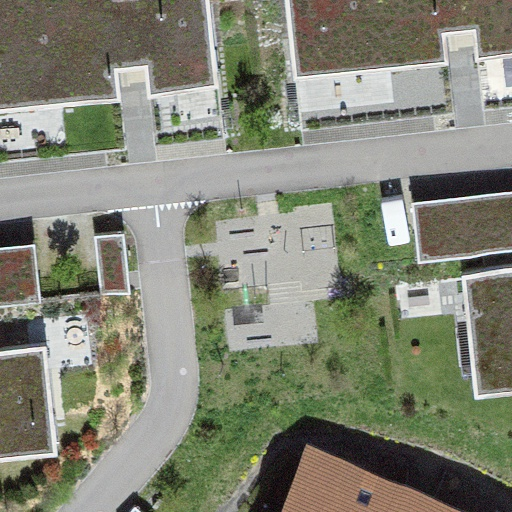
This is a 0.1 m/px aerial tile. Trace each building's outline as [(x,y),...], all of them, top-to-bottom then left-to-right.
[(204,0),(0,0),(0,121),(216,97),(204,0)] [(511,0),(290,0),(302,96),(511,71),(511,0)] [(511,175),(401,181),(404,235),(511,229),(511,175)] [(511,241),(444,247),(454,370),(511,365),(511,241)] [(0,259),(0,312),(38,309),(33,257),(0,259)] [(0,461),(53,456),(44,363),(0,367),(0,461)] [(385,511),(296,473),(278,511),(385,511)]
